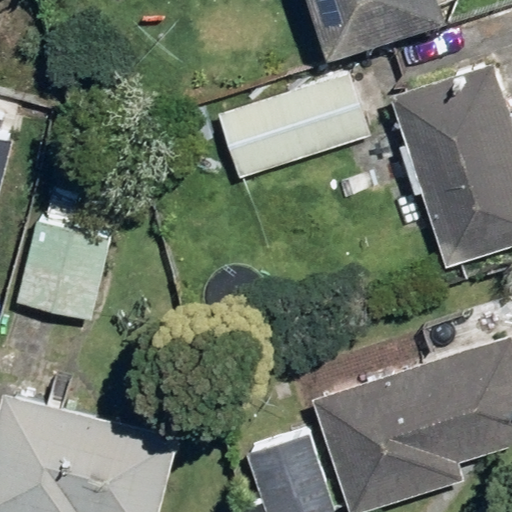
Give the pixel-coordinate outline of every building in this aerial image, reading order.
[(436,0),(305,0),(324,55),(442,16),(436,0)] [(511,107),(494,56),(390,91),(450,264),(511,242),(511,107)] [(223,108),(241,170),(364,135),(346,73),(223,108)] [(0,174),(11,130),(0,127),(0,174)] [(42,211),(21,292),(89,309),(109,229),(42,211)] [(511,335),(510,330),(320,393),(356,501),(511,449),(511,335)] [(146,511),(165,436),(0,395),(0,511),(146,511)] [(308,436),(246,457),(264,511),(305,511),(331,503),(308,436)]
